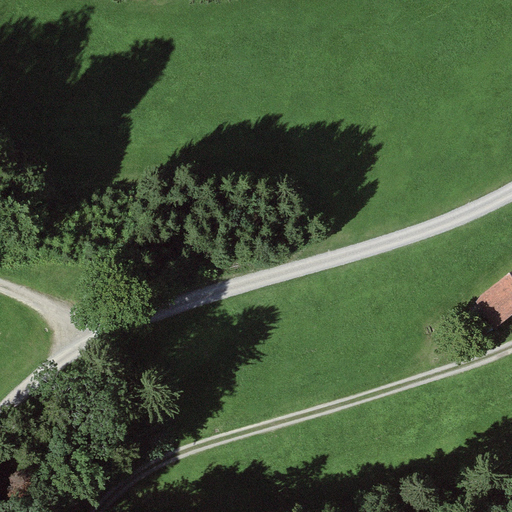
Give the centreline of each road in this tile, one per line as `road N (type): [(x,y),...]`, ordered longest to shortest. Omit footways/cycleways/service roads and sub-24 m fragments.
road 1 (unclassified): [(0,424),(113,322),(201,288),(324,265),(469,219),(511,196)]
road 2 (track): [(95,511),(147,466),(192,448),(511,348)]
